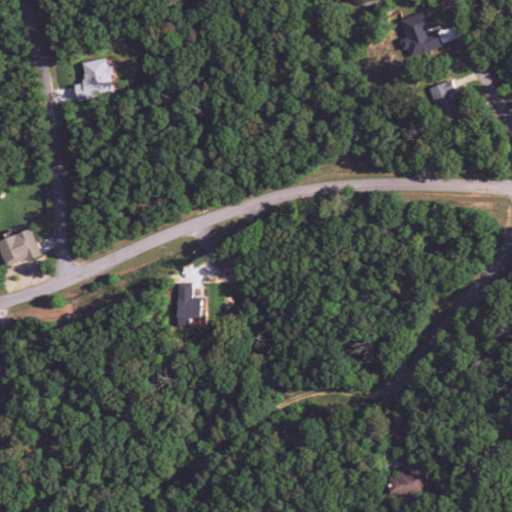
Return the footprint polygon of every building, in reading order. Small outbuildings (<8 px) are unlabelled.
[(400,20),(406,38),(399,40),(402,51),(408,49),(410,57),(443,47),(437,30),(428,33),(422,13),(400,20)] [(82,63),(86,83),(75,85),(78,100),(114,94),(109,68),(108,68),(106,58),(82,63)] [(429,88),(440,117),(457,110),(451,93),(456,91),(452,80),(429,88)] [(41,254),(31,229),(0,240),(0,250),(7,268),(41,254)] [(179,326),(190,326),(190,317),(203,317),(202,298),(193,298),(193,283),(178,283),(179,326)] [(389,477),(389,493),(411,494),(411,479),(421,479),(421,466),(409,466),(409,472),(398,472),(398,477),(389,477)]
